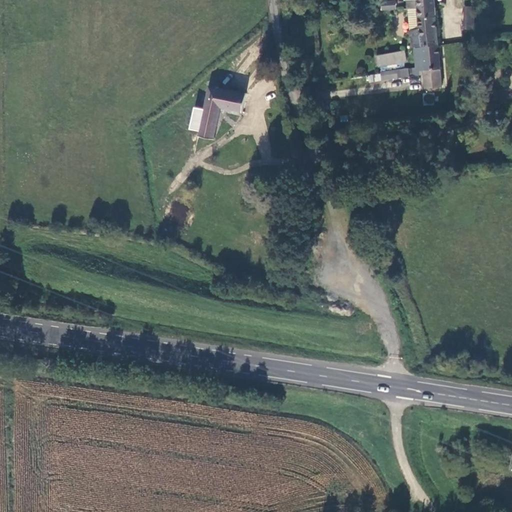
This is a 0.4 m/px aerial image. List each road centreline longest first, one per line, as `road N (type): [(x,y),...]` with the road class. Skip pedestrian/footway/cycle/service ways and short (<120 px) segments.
road 1 (unclassified): [(270,0),(312,156),(380,304),(393,387)]
road 2 (primary): [(0,326),(393,387)]
road 3 (unclassified): [(428,511),(398,438),(393,387)]
road 4 (primary): [(393,387),(511,406)]
